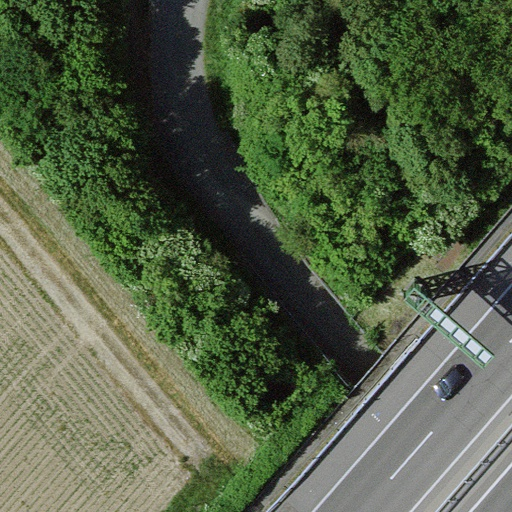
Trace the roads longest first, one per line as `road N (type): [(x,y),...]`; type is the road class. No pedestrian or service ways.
road 1 (unclassified): [(184,0),(184,79),(217,169),(297,286),(487,511)]
road 2 (track): [(197,456),(0,213)]
road 3 (motorway): [(511,340),(362,511)]
